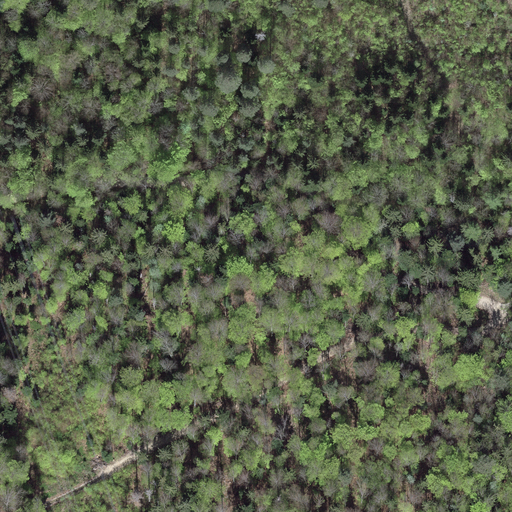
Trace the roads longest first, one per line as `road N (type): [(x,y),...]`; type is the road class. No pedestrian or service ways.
road 1 (track): [(498,314),(376,273),(347,251),(309,194),(284,183),(239,177),(112,184),(0,201)]
road 2 (track): [(29,511),(332,350),(383,333),(486,331),(498,314)]
road 3 (track): [(318,203),(511,88)]
